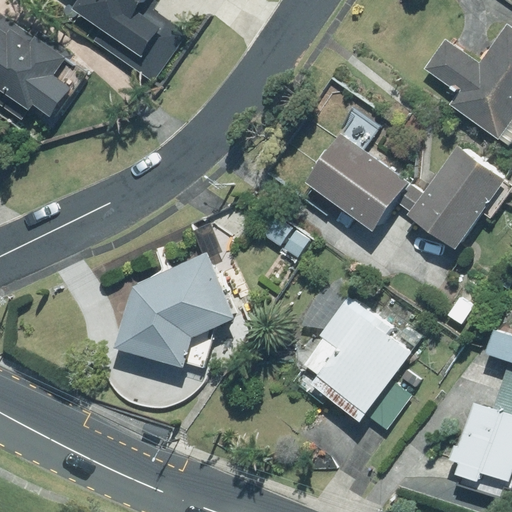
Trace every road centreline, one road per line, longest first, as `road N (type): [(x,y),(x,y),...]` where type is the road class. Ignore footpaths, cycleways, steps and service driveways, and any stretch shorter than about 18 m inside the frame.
road 1 (residential): [(0,256),(169,172),(246,94),(311,0)]
road 2 (secondary): [(0,410),(81,455),(217,511)]
